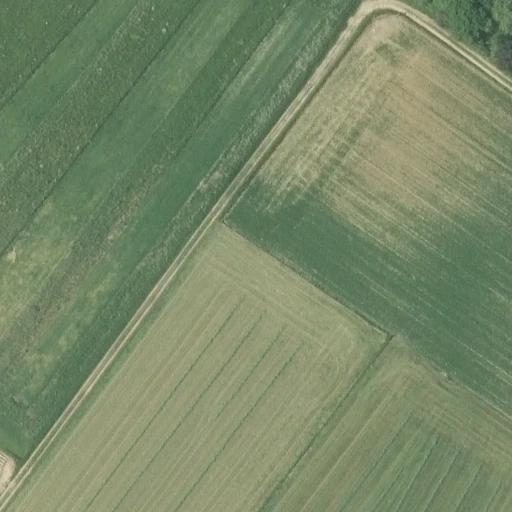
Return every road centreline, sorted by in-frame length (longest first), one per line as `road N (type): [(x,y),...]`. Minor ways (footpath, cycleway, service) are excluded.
road 1 (track): [(0,500),(372,0)]
road 2 (track): [(511,86),(386,0)]
